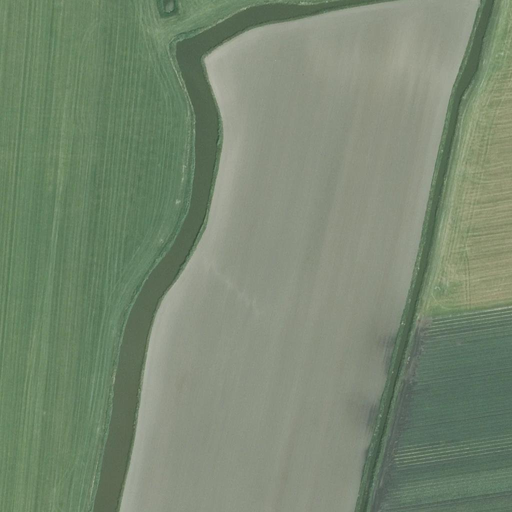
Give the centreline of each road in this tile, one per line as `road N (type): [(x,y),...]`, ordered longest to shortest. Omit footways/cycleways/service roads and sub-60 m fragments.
road 1 (track): [(193,15),(157,40),(179,111),(179,195),(118,298),(74,511)]
road 2 (track): [(420,511),(392,470),(473,100),(492,69),(505,0)]
